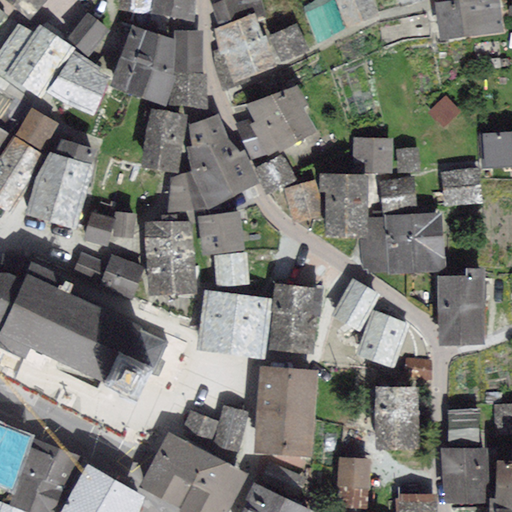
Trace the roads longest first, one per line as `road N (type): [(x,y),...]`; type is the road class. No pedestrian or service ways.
road 1 (residential): [(232,511),(247,466),(256,364),(316,355),(340,261)]
road 2 (residential): [(0,248),(131,243),(184,169),(191,121),(221,100)]
road 3 (residential): [(221,100),(267,205),(340,261)]
road 4 (tertiary): [(0,402),(173,511)]
road 5 (residential): [(438,354),(440,511)]
road 6 (residential): [(340,261),(414,315),(438,354)]
